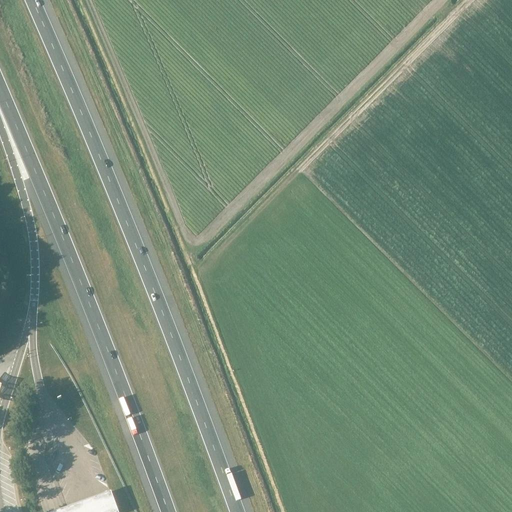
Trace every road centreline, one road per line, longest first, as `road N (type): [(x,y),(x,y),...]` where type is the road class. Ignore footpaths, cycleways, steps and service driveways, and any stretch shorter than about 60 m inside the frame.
road 1 (motorway): [(236,511),(31,0)]
road 2 (motorway): [(0,90),(167,511)]
road 3 (motorway): [(0,127),(31,228),(31,323)]
